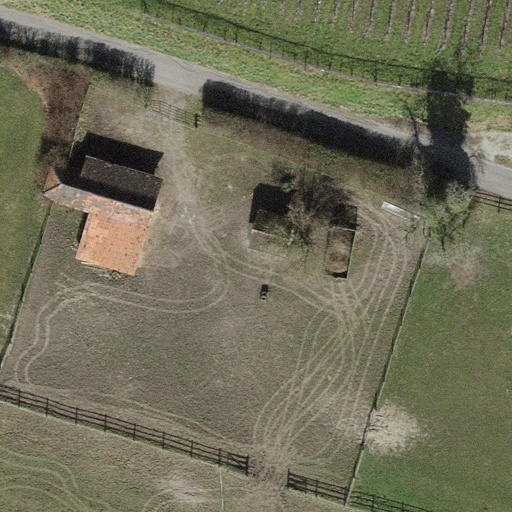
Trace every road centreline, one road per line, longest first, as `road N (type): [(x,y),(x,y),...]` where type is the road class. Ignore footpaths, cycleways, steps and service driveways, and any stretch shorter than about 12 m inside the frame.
road 1 (unclassified): [(511,187),(0,34)]
road 2 (track): [(296,511),(0,427)]
